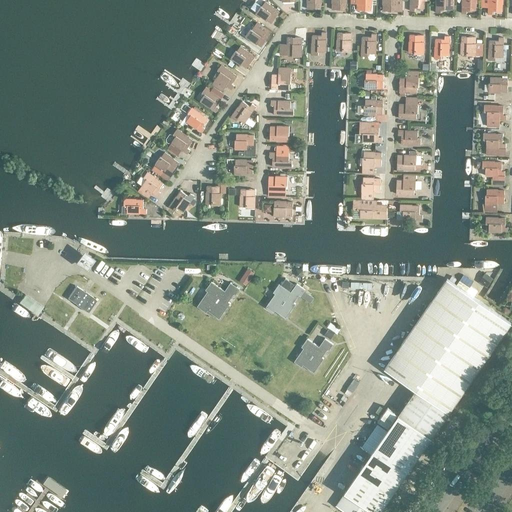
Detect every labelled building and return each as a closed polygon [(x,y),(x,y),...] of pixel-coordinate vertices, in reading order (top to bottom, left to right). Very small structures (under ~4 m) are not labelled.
[(307,2),(307,9),(316,9),(316,3),(316,0),(298,0),(299,2),(307,2)] [(331,0),(332,3),(332,9),(346,10),(346,3),(347,3),(346,0),(331,0)] [(351,0),(351,5),(357,5),(357,10),(371,10),(371,4),(372,4),(371,0),(351,0)] [(395,4),(401,4),(401,0),(382,0),(383,4),(383,11),(395,11),(395,4)] [(410,0),(410,11),(415,11),(415,8),(424,8),(424,2),(429,2),(428,0),(410,0)] [(436,0),(436,12),(441,13),(441,9),(455,10),(454,0),(436,0)] [(462,0),(462,13),(467,13),(467,10),(476,10),(476,3),(477,3),(476,0),(462,0)] [(488,0),(489,7),(488,14),(493,14),(493,11),(502,11),(503,4),(503,0),(488,0)] [(261,5),(256,13),(266,20),(266,19),(272,23),(279,12),(274,8),(265,1),(262,6),(261,5)] [(251,29),(245,36),(256,43),(261,47),(269,35),(264,31),(255,25),(252,29),(251,29)] [(312,42),(311,54),(318,55),(318,51),(326,52),(327,32),(322,32),(322,35),(312,35),(312,42)] [(337,39),(337,50),(342,50),(342,52),(351,52),(352,39),(351,39),(352,33),(338,32),(338,39),(337,39)] [(362,44),(361,56),(368,56),(368,53),(376,53),(377,34),(372,33),(372,37),(362,36),(362,44)] [(409,41),(409,52),(415,53),(415,54),(424,54),(424,42),(424,35),(410,35),(410,41),(409,41)] [(435,39),(435,58),(442,59),(442,55),(449,55),(450,36),(445,36),(445,39),(435,39)] [(461,43),(461,54),(467,54),(467,55),(483,56),(483,46),(476,46),(476,43),(476,37),(462,36),(462,43),(461,43)] [(301,56),(302,44),(301,44),(301,43),(301,38),(301,37),(288,37),(287,43),(287,44),(287,54),(292,55),(292,56),(301,56)] [(489,40),(489,60),(496,60),(496,57),(503,57),(504,37),(499,37),(499,41),(489,40)] [(236,50),(231,58),(241,65),(241,64),(247,68),(254,57),(249,53),(249,52),(240,46),(237,51),(236,50)] [(219,74),(216,78),(226,85),(232,89),(235,85),(232,83),(237,76),(231,72),(221,65),(217,70),(220,72),(219,74)] [(399,92),(400,92),(400,96),(406,96),(406,93),(417,93),(417,87),(419,87),(419,78),(418,78),(418,71),(407,71),(407,78),(400,78),(399,92)] [(365,79),(365,88),(377,89),(377,88),(384,88),(384,74),(377,74),(366,73),(366,79),(365,79)] [(291,75),(278,74),(272,74),(271,88),(278,88),(278,89),(289,89),(289,83),(290,83),(291,75)] [(489,83),(489,92),(501,93),(501,92),(508,92),(508,78),(501,78),(501,77),(490,77),(490,83),(489,83)] [(204,95),(200,101),(216,112),(219,108),(216,106),(221,98),(223,96),(214,89),(212,91),(205,87),(202,93),(204,95)] [(364,105),(364,114),(376,115),(376,114),(383,114),(383,100),(377,100),(372,100),(365,99),(365,105),(364,105)] [(399,104),(399,118),(405,118),(405,119),(416,119),(417,113),(418,113),(418,100),(407,99),(406,104),(399,104)] [(271,100),(271,105),(274,105),(274,114),(281,115),(293,115),(294,108),(290,108),(291,101),(271,100)] [(238,106),(231,116),(237,120),(239,118),(245,122),(256,106),(252,103),(250,106),(243,101),(238,107),(238,106)] [(484,105),(484,112),(487,112),(487,128),(499,128),(500,120),(507,120),(507,115),(504,115),(504,106),(497,106),(497,105),(484,105)] [(190,115),(186,121),(202,132),(205,128),(202,126),(207,119),(202,115),(202,114),(192,107),(188,113),(190,115)] [(360,124),(359,134),(363,134),(362,141),(382,142),(382,137),(379,137),(379,128),(379,124),(360,124)] [(270,126),(270,140),(276,140),(276,141),(288,141),(288,135),(289,135),(289,126),(277,126),(270,126)] [(177,129),(173,134),(176,136),(171,142),(182,150),(187,154),(190,150),(187,148),(193,140),(187,136),(177,129)] [(398,130),(398,135),(401,135),(401,144),(408,144),(408,145),(421,145),(421,138),(417,138),(418,131),(398,130)] [(484,133),(484,140),(487,140),(487,147),(486,156),(506,157),(506,143),(503,143),(503,134),(496,134),(484,133)] [(235,140),(235,149),(247,149),(247,148),(254,149),(254,135),(247,135),(247,134),(236,134),(236,140),(235,140)] [(369,167),(374,167),(375,167),(375,166),(381,166),(382,153),(375,152),(364,151),(364,157),(363,157),(362,166),(362,174),(368,174),(369,167)] [(160,156),(155,164),(165,171),(166,170),(171,174),(179,163),(173,159),(174,158),(165,152),(161,157),(160,156)] [(269,157),(273,157),(272,166),(280,166),(280,167),(292,167),(292,160),(289,160),(289,153),(276,152),(270,152),(269,157)] [(398,155),(397,169),(404,169),(404,170),(415,170),(415,164),(416,164),(417,155),(404,155),(398,155)] [(234,165),(234,174),(246,174),(253,174),(253,160),(247,160),(236,159),(235,165),(234,165)] [(483,161),(482,168),(486,168),(485,175),(493,176),(492,185),(505,186),(505,171),(502,171),(502,162),(495,162),(495,161),(483,161)] [(155,174),(162,178),(165,174),(157,170),(155,174)] [(143,186),(138,192),(148,199),(153,193),(158,196),(161,192),(158,190),(163,183),(157,179),(147,172),(143,177),(146,179),(142,185),(143,186)] [(268,191),(286,192),(286,191),(286,185),(287,185),(288,176),(275,176),(269,176),(268,190),(268,191)] [(380,192),(381,178),(374,178),(363,177),(363,183),(362,183),(362,192),(361,194),(373,194),(373,193),(374,193),(374,192),(380,192)] [(397,180),(396,194),(403,194),(403,195),(414,195),(414,189),(415,189),(416,177),(404,177),(404,180),(403,180),(397,180)] [(206,192),(206,203),(212,204),(212,205),(221,205),(221,194),(225,194),(225,188),(227,188),(227,184),(219,184),(219,186),(207,186),(207,192),(206,192)] [(240,195),(240,207),(246,207),(246,208),(255,208),(255,196),(255,189),(241,189),(241,195),(240,195)] [(486,195),(485,204),(486,204),(486,213),(497,213),(498,204),(504,204),(505,190),(498,190),(487,189),(487,195),(486,195)] [(176,196),(169,206),(175,210),(177,207),(183,212),(194,196),(190,193),(188,196),(181,190),(177,196),(176,196)] [(124,198),(124,205),(127,205),(127,213),(146,214),(146,209),(143,209),(143,199),(136,199),(124,198)] [(274,206),(274,216),(286,216),(286,215),(293,216),(293,202),(286,202),(286,201),(275,201),(275,207),(274,206)] [(353,212),(360,212),(360,220),(386,220),(386,208),(377,208),(377,203),(353,202),(353,212)] [(400,205),(400,210),(403,210),(403,219),(411,219),(411,220),(423,220),(423,213),(420,213),(420,205),(400,205)] [(486,217),(486,224),(489,224),(489,232),(508,232),(508,227),(505,227),(506,218),(498,218),(486,217)] [(73,250),(66,260),(79,268),(85,258),(73,250)] [(463,275),(457,285),(474,297),(477,291),(471,286),(474,282),(463,275)] [(483,276),(479,282),(487,287),(491,282),(483,276)] [(385,368),(417,391),(449,413),(511,323),(474,297),(457,285),(447,278),(385,368)] [(208,291),(197,306),(206,312),(208,311),(219,319),(230,303),(228,302),(234,294),(235,295),(240,289),(231,282),(225,291),(211,281),(205,290),(208,291)] [(275,294),(266,307),(273,312),(275,310),(286,318),(296,304),(294,302),(299,295),(300,296),(305,289),(296,283),(291,292),(279,284),(273,292),(275,294)] [(76,286),(68,298),(88,313),(97,300),(76,286)] [(348,308),(345,310),(351,322),(354,320),(348,308)] [(345,322),(339,325),(345,338),(351,335),(345,322)] [(335,333),(329,328),(324,335),(331,339),(335,333)] [(303,348),(294,361),(302,367),(303,365),(314,372),(324,358),(322,357),(327,350),(329,351),(333,344),(325,338),(319,346),(307,338),(301,347),(303,348)] [(371,456),(345,493),(373,511),(379,511),(449,413),(417,391),(388,432),(371,456)] [(388,429),(398,414),(388,407),(377,422),(388,429)] [(371,456),(388,432),(377,424),(360,449),(371,456)] [(286,467),(291,469),(295,460),(289,458),(286,467)] [(373,511),(345,493),(337,505),(346,511),(373,511)]
